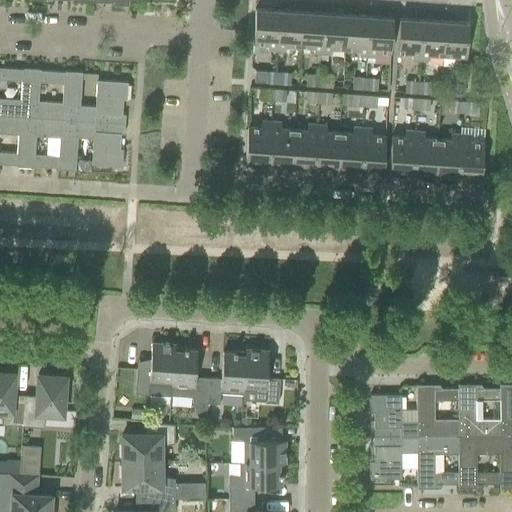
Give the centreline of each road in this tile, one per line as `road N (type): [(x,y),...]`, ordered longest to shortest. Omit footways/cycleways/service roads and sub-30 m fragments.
road 1 (residential): [(84,511),(103,327),(116,315),(134,309),(293,321),(316,344),(316,367)]
road 2 (residential): [(484,194),(208,174),(185,194)]
road 3 (residential): [(197,36),(0,21)]
road 4 (residential): [(316,367),(511,367)]
road 5 (residential): [(185,194),(0,183)]
road 6 (residential): [(185,194),(197,36)]
road 7 (residential): [(318,511),(316,367)]
